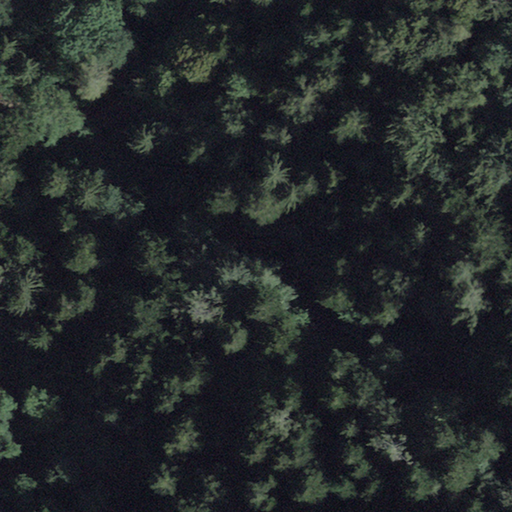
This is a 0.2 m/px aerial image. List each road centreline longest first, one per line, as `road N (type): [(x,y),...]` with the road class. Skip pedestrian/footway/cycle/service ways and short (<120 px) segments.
road 1 (residential): [(417,351),(285,265),(208,228),(123,111),(104,0)]
road 2 (track): [(133,125),(160,0)]
